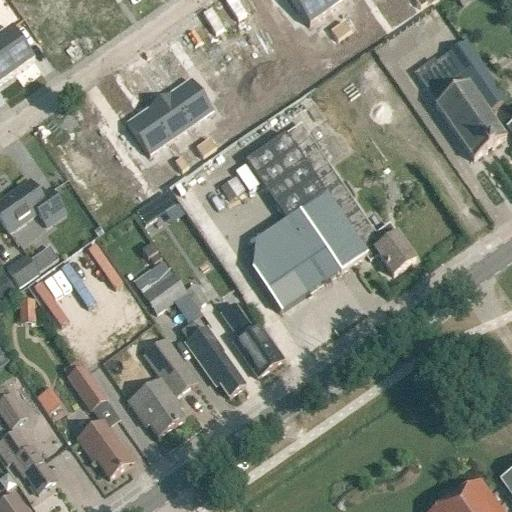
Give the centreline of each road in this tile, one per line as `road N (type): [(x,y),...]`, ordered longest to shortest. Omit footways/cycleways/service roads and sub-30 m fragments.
road 1 (tertiary): [(135,511),(511,248)]
road 2 (residential): [(0,141),(203,0)]
